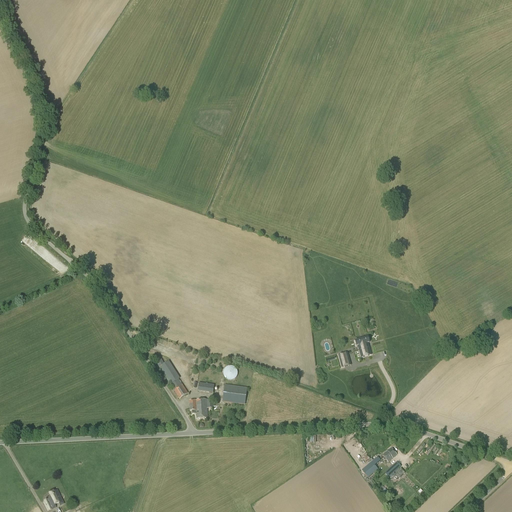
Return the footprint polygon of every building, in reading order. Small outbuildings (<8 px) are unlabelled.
[(33,240),(27,246),(30,249),(32,247),(40,255),(44,252),(33,240)] [(370,343),(368,338),(363,339),(363,338),(360,339),(360,340),(355,341),(357,346),(358,346),(361,358),(372,355),(368,343),(370,343)] [(342,368),(351,365),(347,353),(338,355),(342,368)] [(164,365),(161,360),(156,362),(160,367),(179,399),(188,394),(168,362),(164,365)] [(231,381),(232,381),(233,380),(234,380),(235,379),(236,378),(237,377),(237,376),(238,375),(238,374),(238,373),(237,371),(237,370),(236,369),(236,368),(235,368),(234,367),(233,367),(231,366),(230,366),(229,367),(228,367),(227,367),(226,368),(225,369),(224,370),(224,371),(223,372),(223,374),(223,375),(224,376),(224,377),(225,378),(226,379),(227,380),(228,380),(229,381),(230,381),(231,381)] [(213,393),(214,385),(199,383),(198,391),(213,393)] [(245,405),(247,388),(225,385),(223,402),(245,405)] [(203,401),(204,419),(208,419),(207,409),(213,409),(213,400),(203,401)] [(197,419),(204,419),(203,401),(190,401),(190,411),(192,411),(192,414),(197,414),(197,419)] [(372,459),(374,461),(362,471),(368,478),(378,469),(375,466),(385,458),(388,463),(397,455),(391,448),(382,456),(379,459),(376,455),(372,459)] [(401,467),(398,463),(385,475),(388,478),(401,467)] [(405,473),(401,469),(394,475),(398,479),(405,473)] [(43,502),(48,511),(56,508),(54,504),(58,502),(60,506),(64,504),(57,491),(51,494),(49,495),(51,498),(43,502)]
